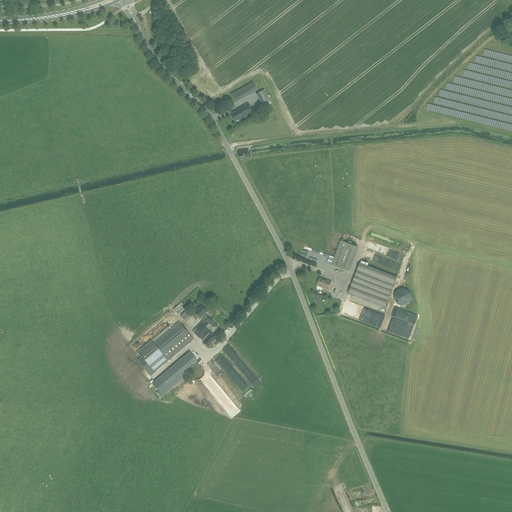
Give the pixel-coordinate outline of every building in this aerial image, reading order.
[(251,90),(260,84),(257,80),(248,85),(251,90)] [(248,95),(244,88),(239,90),(243,97),(248,95)] [(256,95),(259,100),(266,96),(263,91),(256,95)] [(230,114),(234,122),(241,119),(241,120),(253,114),(247,104),(236,110),(237,111),(230,114)] [(355,245),(359,236),(345,231),(341,240),(347,242),(348,241),(353,243),(353,244),(355,245)] [(348,271),(357,248),(341,241),(332,265),(348,271)] [(371,268),(360,264),(355,278),(348,294),(385,308),(391,292),(396,279),(370,269),(371,268)] [(332,283),(320,278),(317,286),(329,291),(332,283)] [(210,331),(212,332),(217,327),(204,314),(207,312),(201,307),(195,314),(200,319),(201,318),(203,320),(192,332),(201,341),(210,331)] [(188,310),(181,316),(184,320),(191,314),(188,310)] [(142,358),(138,361),(151,376),(154,373),(154,372),(193,339),(179,322),(169,331),(168,328),(138,353),(142,358)] [(217,328),(217,327),(212,332),(202,343),(207,348),(220,335),(215,330),(217,328)] [(189,366),(199,355),(190,347),(180,357),(189,366)] [(210,367),(233,397),(239,392),(216,362),(210,367)]
